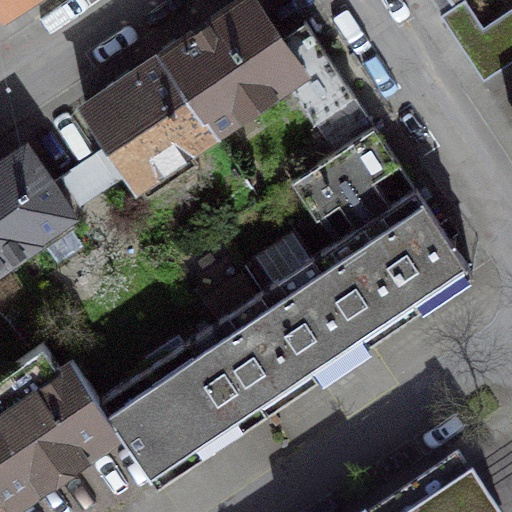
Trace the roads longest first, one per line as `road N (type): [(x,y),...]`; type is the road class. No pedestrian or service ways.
road 1 (residential): [(252,511),(511,332)]
road 2 (residential): [(364,0),(511,219)]
road 3 (residential): [(0,92),(143,0)]
